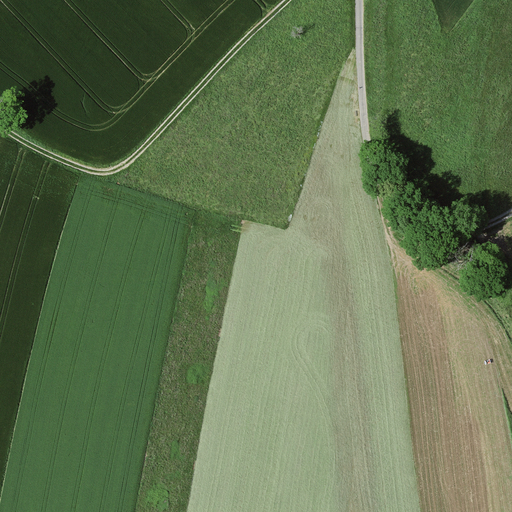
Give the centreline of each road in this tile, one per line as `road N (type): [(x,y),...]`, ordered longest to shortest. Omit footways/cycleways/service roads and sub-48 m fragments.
road 1 (track): [(0,126),(75,165),(118,168),(287,0)]
road 2 (track): [(511,279),(416,217),(382,184),(364,126),(359,0)]
